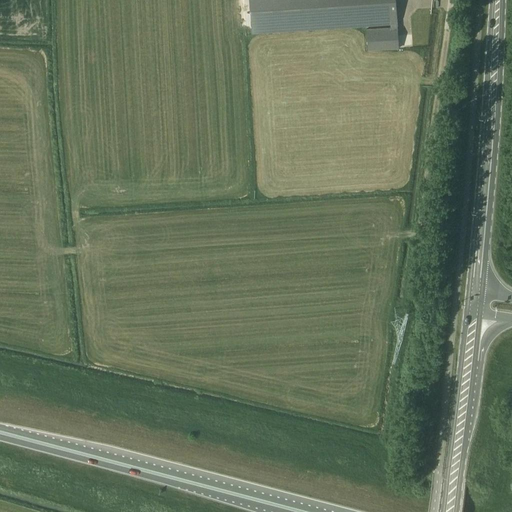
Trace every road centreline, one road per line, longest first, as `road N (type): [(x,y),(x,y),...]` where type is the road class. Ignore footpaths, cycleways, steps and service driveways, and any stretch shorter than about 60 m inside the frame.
road 1 (tertiary): [(474,295),(498,0)]
road 2 (track): [(446,28),(419,235)]
road 3 (tertiary): [(448,511),(472,312)]
road 4 (trunk): [(178,479),(0,432)]
road 5 (trunk): [(178,479),(300,511)]
